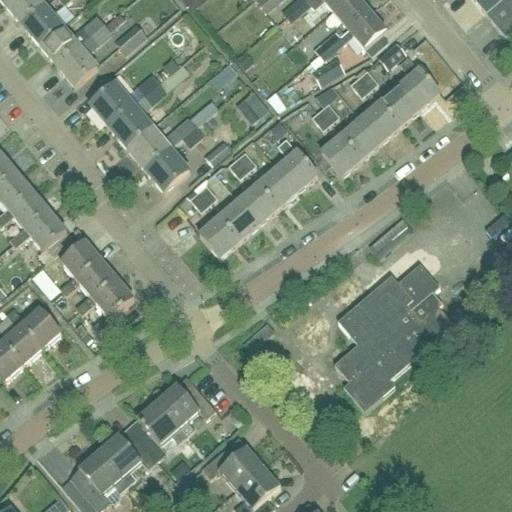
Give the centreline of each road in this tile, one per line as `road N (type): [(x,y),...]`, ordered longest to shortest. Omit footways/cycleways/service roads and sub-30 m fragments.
road 1 (residential): [(197,335),(372,221),(510,109)]
road 2 (residential): [(197,335),(102,220),(94,179),(0,68)]
road 3 (residential): [(287,511),(319,480),(214,366),(197,335)]
road 4 (residential): [(0,460),(197,335)]
road 5 (residential): [(415,0),(510,109)]
